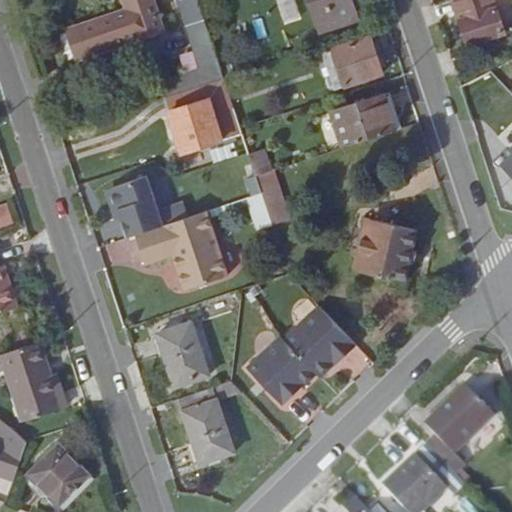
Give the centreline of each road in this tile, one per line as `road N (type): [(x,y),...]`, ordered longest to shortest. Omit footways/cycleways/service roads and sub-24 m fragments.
road 1 (residential): [(150,511),(0,54)]
road 2 (residential): [(498,291),(259,511)]
road 3 (residential): [(403,0),(498,291)]
